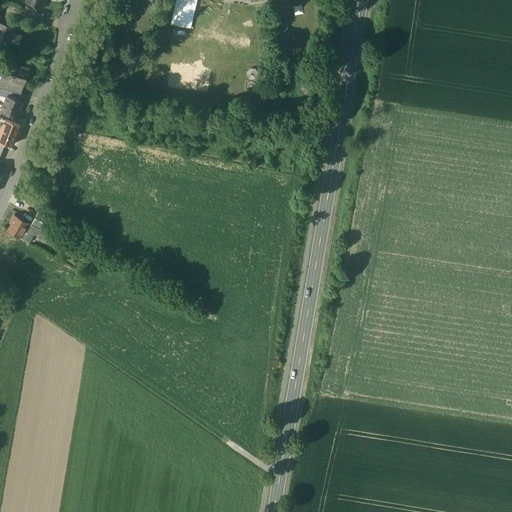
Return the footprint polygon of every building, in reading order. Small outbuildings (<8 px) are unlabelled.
[(14,24),(0,20),(0,35),(4,37),(3,37),(10,39),(14,24)] [(287,20),(277,22),(280,42),(290,41),(287,20)] [(27,67),(7,60),(1,78),(21,84),(27,67)] [(1,78),(0,81),(0,85),(19,91),(21,84),(1,78)] [(12,90),(0,86),(0,93),(6,95),(7,94),(10,95),(12,90)] [(6,95),(0,93),(0,110),(1,111),(2,109),(17,115),(23,100),(10,95),(7,94),(6,95)] [(20,124),(2,117),(0,121),(0,125),(2,126),(17,131),(20,124)] [(17,131),(2,126),(0,131),(0,139),(5,141),(12,144),(17,131)] [(46,225),(49,219),(37,212),(34,218),(46,225)] [(28,222),(14,214),(9,221),(11,222),(7,230),(19,237),(28,222)] [(46,225),(34,218),(31,224),(30,224),(37,228),(43,231),(46,225)] [(31,224),(28,222),(19,237),(29,242),(37,228),(30,224),(31,224)]
